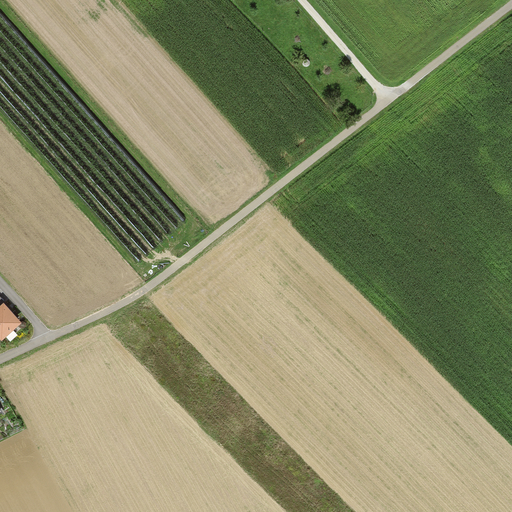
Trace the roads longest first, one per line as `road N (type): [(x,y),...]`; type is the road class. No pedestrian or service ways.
road 1 (track): [(511,2),(141,291),(0,358)]
road 2 (track): [(300,0),(386,98)]
